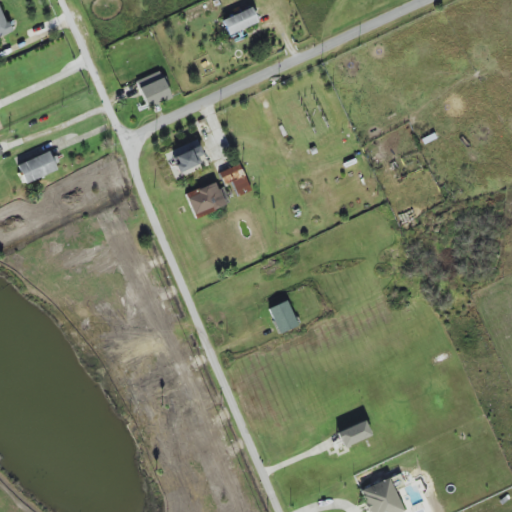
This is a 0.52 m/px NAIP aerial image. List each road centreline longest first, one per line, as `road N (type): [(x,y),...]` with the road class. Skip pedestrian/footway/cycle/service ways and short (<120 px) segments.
road 1 (tertiary): [(278,511),(140,188),(133,147)]
road 2 (tertiary): [(133,147),(150,129),(424,0)]
road 3 (residential): [(133,147),(60,0)]
